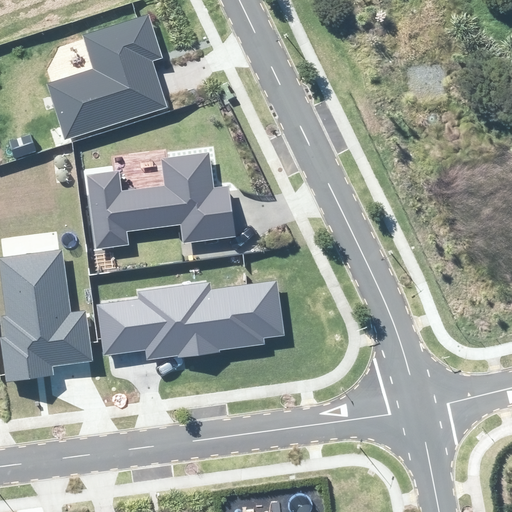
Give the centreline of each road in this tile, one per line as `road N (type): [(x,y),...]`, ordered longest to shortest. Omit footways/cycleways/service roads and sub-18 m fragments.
road 1 (residential): [(239,0),(384,299),(419,411)]
road 2 (residential): [(0,466),(419,411)]
